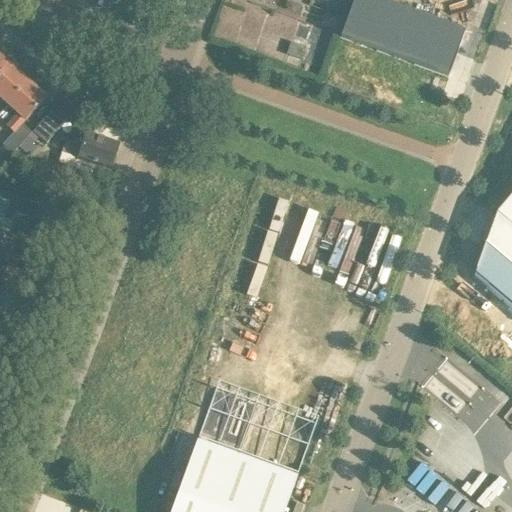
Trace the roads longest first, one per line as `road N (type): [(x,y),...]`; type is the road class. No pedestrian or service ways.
road 1 (residential): [(337,511),(511,34)]
road 2 (residential): [(20,511),(183,55)]
road 3 (residential): [(183,55),(52,0)]
